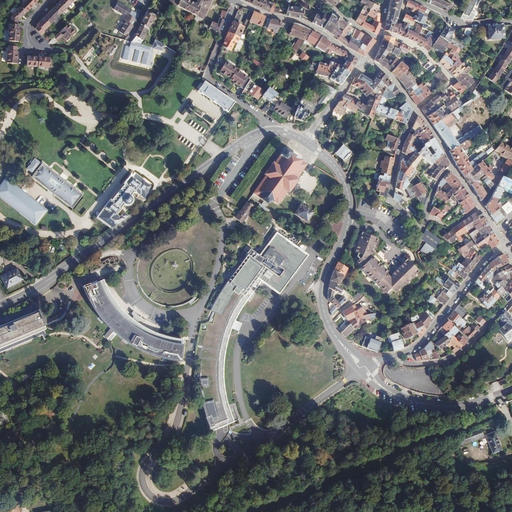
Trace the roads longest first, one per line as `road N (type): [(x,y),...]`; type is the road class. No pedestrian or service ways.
road 1 (unclassified): [(214,206),(225,216),(218,265),(194,319),(178,419),(142,472),(145,490),(176,500),(357,370)]
road 2 (secondary): [(0,306),(220,155),(273,130)]
road 3 (track): [(263,511),(506,409)]
road 4 (secondary): [(306,143),(339,172),(348,195),(347,230),(322,286),(338,340)]
road 5 (unclassified): [(236,2),(207,77),(273,130)]
road 6 (residential): [(392,357),(419,344),(506,245)]
road 7 (unclassified): [(366,60),(314,26),(236,2)]
road 8 (residential): [(392,357),(417,365),(455,357),(511,302)]
road 9 (residential): [(417,108),(390,202),(419,230)]
road 10 (residential): [(417,108),(451,81),(425,54),(381,31)]
